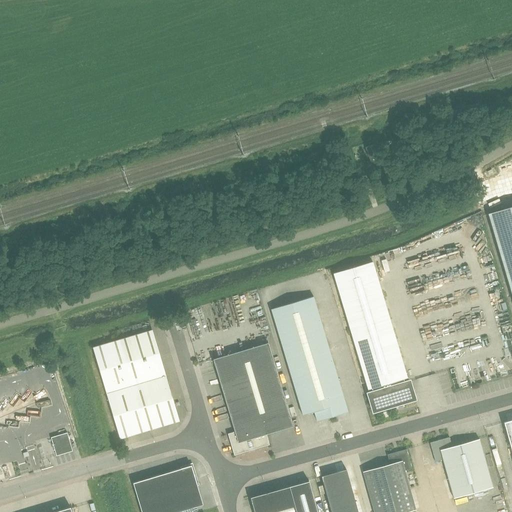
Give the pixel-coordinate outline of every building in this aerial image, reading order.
[(383,142),(365,147),(371,167),(379,165),(376,155),(386,151),(383,142)] [(511,292),(511,206),(489,214),(511,292)] [(374,410),(413,398),(373,262),(333,273),(374,410)] [(314,296),(271,309),(303,415),(314,412),(317,421),(348,412),(314,296)] [(152,330),(118,340),(93,348),(120,438),(179,421),(152,330)] [(234,455),(270,445),(267,434),(293,426),(268,343),(213,359),(235,431),(228,434),(234,455)] [(67,433),(51,438),(53,445),(55,450),(54,450),(54,451),(55,450),(57,456),(73,451),(67,433)] [(493,488),(479,439),(452,446),(449,437),(430,443),(435,462),(443,460),(454,499),(493,488)] [(387,454),(390,464),(363,472),(374,511),(407,511),(416,510),(405,470),(412,468),(406,449),(387,454)] [(178,511),(203,505),(191,465),(133,483),(141,511),(178,511)] [(321,476),(331,511),(358,511),(346,469),(321,476)] [(250,497),(254,511),(317,511),(309,481),(250,497)]
